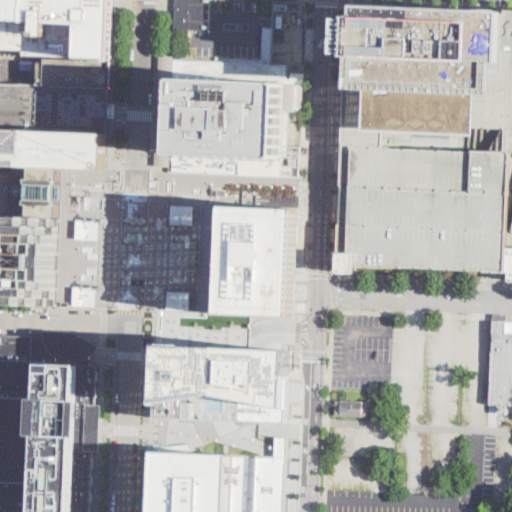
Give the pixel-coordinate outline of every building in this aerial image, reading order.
[(0,0),(113,0),(112,58),(39,55),(0,53),(0,0)] [(210,29),(209,31),(189,30),(176,30),(176,0),(210,0),(210,13),(210,29)] [(288,3),(288,10),(275,10),(275,2),(288,3)] [(502,61),(494,61),(493,92),(476,91),(475,126),(475,133),(384,129),(366,128),(367,87),(355,87),(357,55),(348,55),(349,15),(349,6),(398,8),(418,9),(503,13),(511,13),(511,52),(502,52),(502,58),(502,61)] [(175,60),(176,55),(160,54),(155,163),(171,164),(171,152),(174,79),(175,60)] [(112,58),(111,86),(38,83),(39,55),(112,58)] [(282,156),(282,176),(171,172),(171,164),(171,152),(174,79),(175,60),(286,65),(286,83),(282,156)] [(303,104),(300,104),(300,108),(298,108),(298,110),(285,109),(286,78),(291,78),(291,71),(304,72),(303,104)] [(0,164),(0,81),(38,83),(111,86),(110,110),(108,169),(54,167),(29,166),(0,164)] [(343,142),(337,271),(356,272),(356,264),(492,271),(506,271),(507,247),(510,170),(511,150),(384,144),(343,142)] [(54,167),(52,215),(61,215),(57,299),(57,306),(0,303),(0,212),(23,213),(24,177),(28,177),(29,166),(54,167)] [(194,204),(194,223),(171,223),(171,204),(194,204)] [(300,210),(295,317),(238,314),(222,314),(208,313),(213,206),(227,207),(300,210)] [(100,221),(98,239),(76,237),(77,219),(100,221)] [(97,287),(96,305),(73,304),(74,286),(97,287)] [(191,291),(189,309),(167,308),(168,289),(191,291)] [(511,320),(511,406),(507,406),(507,415),(499,415),(499,405),(491,405),(494,320),(511,320)] [(0,511),(0,332),(44,334),(44,330),(74,330),(99,343),(91,356),(97,362),(91,511),(0,511)] [(156,411),(158,372),(166,372),(166,359),(177,359),(177,349),(291,353),(291,376),(296,376),(295,416),(262,415),(157,411),(156,411)] [(372,402),(372,412),(369,412),(369,417),(337,416),(337,406),(337,403),(337,401),(344,401),(372,402)] [(291,437),(278,437),(278,447),(278,457),(290,457),(290,452),(291,437)] [(278,457),(271,456),(227,455),(193,454),(193,444),(165,447),(156,447),(154,511),(288,511),(290,457),(278,457)]
